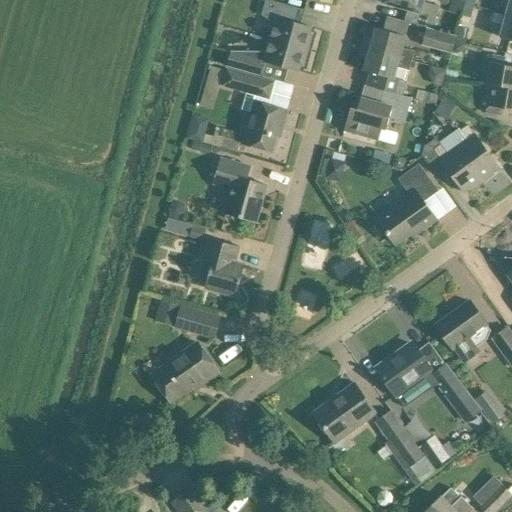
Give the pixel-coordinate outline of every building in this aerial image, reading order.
[(275,23),(270,39),(307,49),(312,34),(309,33),(311,27),(277,17),(281,3),(271,0),(265,0),(262,15),(275,23)] [(427,27),(433,29),(439,6),(424,2),(424,0),(382,0),(382,2),(408,9),(404,21),(427,27)] [(464,3),(461,15),(470,17),(473,6),(464,3)] [(511,16),(506,15),(500,37),(511,40),(511,16)] [(361,46),(412,61),(414,51),(403,48),(406,36),(375,27),(372,39),(364,37),(361,46)] [(456,35),(433,29),(427,27),(422,45),(451,53),(456,35)] [(270,39),(267,51),(231,51),(226,66),(261,76),(265,61),(299,71),(301,64),(303,64),(307,49),(270,39)] [(452,52),(458,54),(462,51),(464,45),(455,42),(452,52)] [(367,85),(381,89),(403,95),(407,80),(395,77),(397,67),(409,70),(412,61),(361,46),(358,56),(366,58),(363,70),(370,72),(367,85)] [(486,83),(490,84),(511,87),(511,65),(504,64),(505,57),(492,55),(486,83)] [(221,85),(270,98),(274,82),(226,68),(221,85)] [(511,87),(490,84),(486,112),(499,114),(500,107),(511,109),(511,87)] [(381,89),(378,102),(361,97),(358,109),(351,107),(344,130),(378,140),(381,128),(385,130),(389,117),(405,122),(412,98),(403,95),(381,89)] [(447,117),(453,102),(439,97),(433,112),(447,117)] [(288,110),(268,105),(254,101),(242,143),(272,151),(280,123),(284,124),(288,110)] [(467,139),(458,146),(483,181),(494,173),(492,171),(499,167),(475,134),(474,134),(467,124),(460,129),(467,139)] [(483,181),(458,146),(447,153),(436,137),(424,146),(422,154),(434,171),(444,164),(464,192),(470,187),(471,189),(483,181)] [(214,183),(231,188),(224,213),(256,222),(264,194),(261,193),(263,183),(247,179),(250,166),(221,158),(214,183)] [(438,191),(417,163),(398,178),(410,192),(376,217),(395,244),(419,227),(421,230),(436,219),(424,201),(438,191)] [(205,288),(236,296),(244,265),(234,262),(239,246),(208,238),(202,260),(212,262),(205,288)] [(161,301),(158,313),(177,318),(180,307),(161,301)] [(469,301),(436,325),(453,348),(454,347),(464,361),(479,351),(476,347),(485,340),(490,330),(469,301)] [(175,326),(214,337),(219,318),(180,307),(177,318),(175,326)] [(511,333),(508,328),(493,339),(511,364),(511,333)] [(218,372),(207,356),(198,342),(152,375),(171,401),(198,381),(201,385),(218,372)] [(391,357),(376,368),(388,384),(397,397),(405,407),(406,406),(433,387),(437,384),(463,421),(465,419),(480,409),(429,342),(418,350),(413,344),(392,359),(391,357)] [(314,412),(335,442),(375,413),(354,383),(314,412)] [(387,443),(415,484),(434,470),(392,410),(376,422),(390,441),(387,443)] [(448,441),(428,456),(436,467),(456,452),(448,441)] [(481,503),(490,511),(496,511),(511,494),(499,483),(481,503)] [(178,511),(209,511),(211,509),(194,486),(171,503),(178,511)] [(459,496),(450,487),(425,511),(470,511),(473,510),(459,496)]
